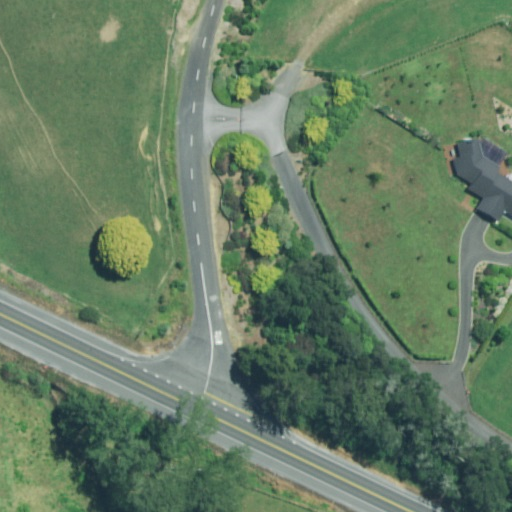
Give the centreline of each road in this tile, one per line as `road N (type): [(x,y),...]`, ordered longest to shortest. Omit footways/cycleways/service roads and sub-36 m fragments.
road 1 (unclassified): [(199,410),(214,343),(192,193),(190,114),(218,0)]
road 2 (trunk): [(199,410),(414,511)]
road 3 (trunk): [(0,314),(199,410)]
